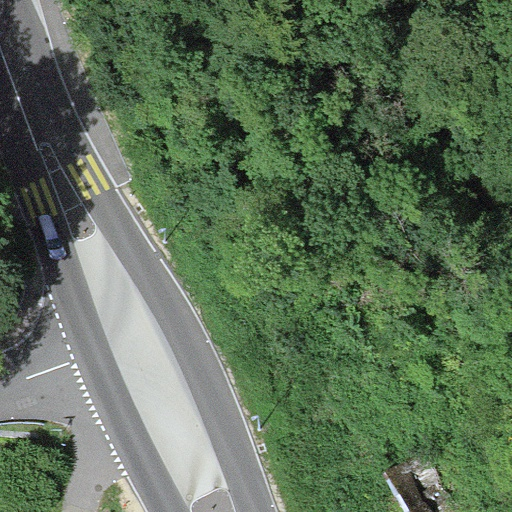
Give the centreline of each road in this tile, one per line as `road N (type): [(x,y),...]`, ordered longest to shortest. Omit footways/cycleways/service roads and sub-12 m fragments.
road 1 (primary): [(0,48),(112,333)]
road 2 (primary): [(112,333),(210,511)]
road 3 (track): [(65,365),(69,511)]
road 4 (unclassified): [(0,385),(65,365),(112,333)]
